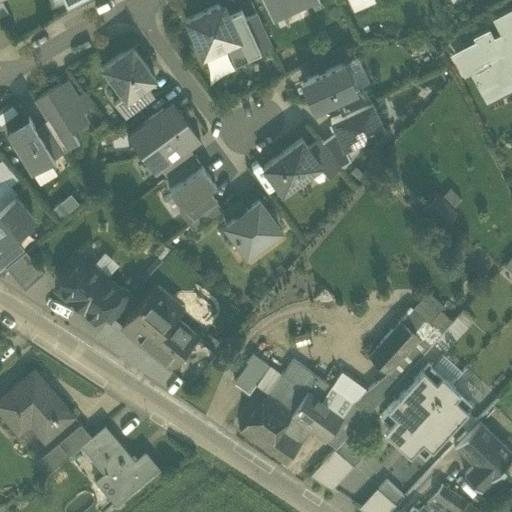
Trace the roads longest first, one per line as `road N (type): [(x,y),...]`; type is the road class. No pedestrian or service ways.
road 1 (residential): [(321,511),(0,307)]
road 2 (residential): [(133,5),(238,148),(280,119)]
road 3 (residential): [(133,5),(0,75)]
